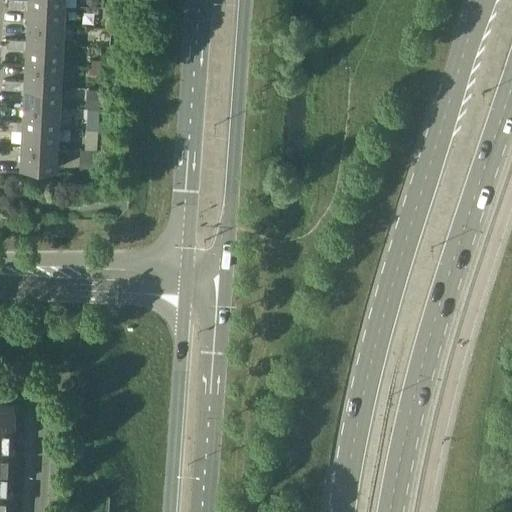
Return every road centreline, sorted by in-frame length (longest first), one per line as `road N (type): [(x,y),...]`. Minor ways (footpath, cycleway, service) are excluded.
road 1 (primary): [(477,0),(378,332),(342,511)]
road 2 (primary): [(390,511),(424,355),(511,88)]
road 3 (secondary): [(225,279),(245,0)]
road 4 (secondary): [(207,0),(186,278)]
road 5 (secondary): [(186,278),(169,511)]
road 6 (secondary): [(208,511),(225,279)]
road 7 (tertiary): [(0,272),(186,278)]
road 8 (residential): [(28,511),(32,386),(0,383)]
